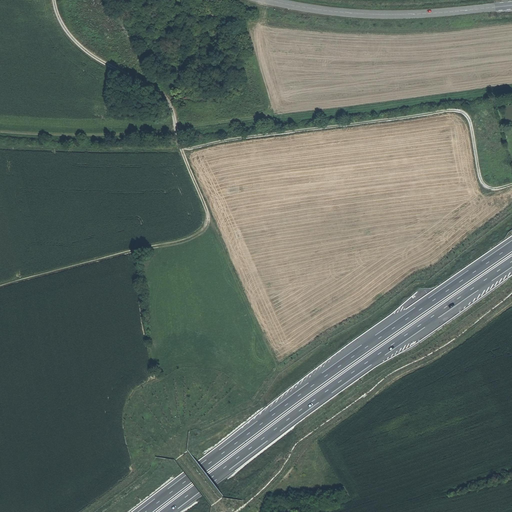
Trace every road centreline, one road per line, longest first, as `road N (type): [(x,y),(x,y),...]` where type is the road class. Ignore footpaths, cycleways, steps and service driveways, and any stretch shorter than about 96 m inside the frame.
road 1 (track): [(53,0),(85,51),(165,100),(209,217),(189,239),(0,287)]
road 2 (motorway): [(511,246),(143,511)]
road 3 (motorway): [(164,511),(511,260)]
road 4 (track): [(511,184),(484,186),(468,121),(457,111),(180,145)]
road 5 (track): [(84,511),(136,472),(119,437),(175,399),(245,391),(282,369)]
road 6 (tertiary): [(511,6),(392,15),(264,0)]
road 7 (track): [(511,303),(315,439)]
road 8 (track): [(0,132),(176,131)]
road 9 (track): [(240,511),(300,441),(369,402)]
road 10 (track): [(209,217),(282,369)]
